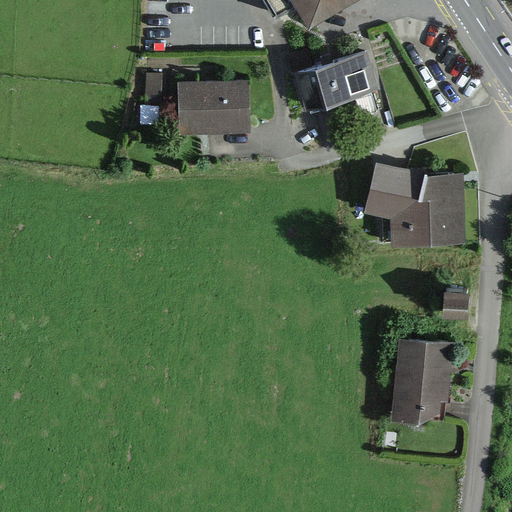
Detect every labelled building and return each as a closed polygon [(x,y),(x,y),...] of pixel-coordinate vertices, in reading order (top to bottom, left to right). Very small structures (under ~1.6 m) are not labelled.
[(344,0),(266,0),(274,13),(295,0),(308,21),(344,0)] [(371,52),(298,68),(308,115),(381,99),(371,52)] [(245,84),(174,91),(178,139),(249,132),(245,84)] [(462,174),(371,158),(362,210),(395,216),(395,242),(464,244),(462,174)] [(464,290),(438,288),(435,319),(462,322),(464,290)] [(445,343),(399,339),(392,420),(438,424),(445,343)]
